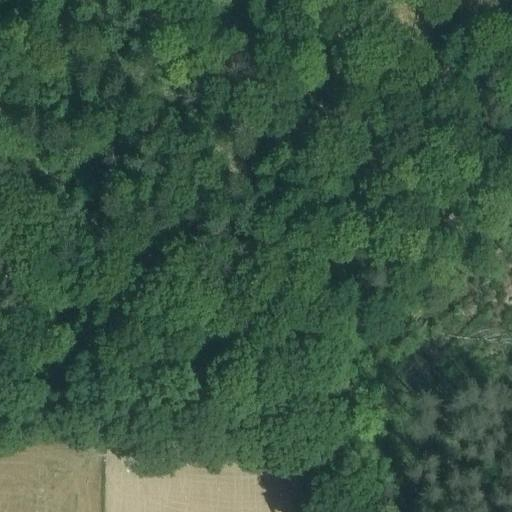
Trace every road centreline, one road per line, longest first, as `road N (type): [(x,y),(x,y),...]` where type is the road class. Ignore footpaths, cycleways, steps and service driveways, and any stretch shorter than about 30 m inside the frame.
road 1 (track): [(0,445),(332,473),(336,511)]
road 2 (track): [(332,473),(487,255)]
